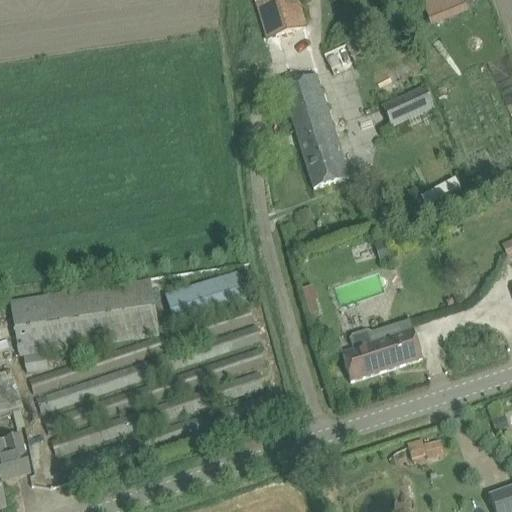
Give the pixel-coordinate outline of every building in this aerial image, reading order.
[(255,0),(267,39),(305,27),(296,0),(255,0)] [(431,25),(466,11),(460,0),(436,0),(423,6),(431,25)] [(334,78),(357,68),(355,65),(370,58),(362,39),(324,56),(334,78)] [(314,192),(333,186),(349,181),(316,77),(281,87),(314,192)] [(392,130),(434,111),(424,88),(382,107),(392,130)] [(511,241),(502,246),(507,257),(511,254),(511,241)] [(383,243),(373,246),(378,261),(388,257),(383,243)] [(239,276),(165,297),(175,330),(249,308),(239,276)] [(10,303),(19,359),(159,338),(158,333),(153,304),(149,282),(10,303)] [(315,304),(306,307),(309,317),(318,314),(315,304)] [(249,310),(162,338),(29,382),(34,397),(254,324),(249,310)] [(42,416),(261,344),(256,328),(37,401),(42,416)] [(413,333),(374,345),(371,335),(366,333),(356,337),(351,338),(349,341),(353,352),(342,356),(350,385),(422,361),(416,342),(413,333)] [(263,350),(43,423),(48,438),(268,365),(263,350)] [(26,374),(47,372),(45,358),(24,360),(26,374)] [(10,370),(0,373),(0,420),(25,411),(10,370)] [(57,460),(263,391),(257,373),(51,442),(57,460)] [(269,396),(58,465),(63,480),(274,412),(269,396)] [(504,417),(491,422),(496,435),(509,430),(504,417)] [(0,442),(0,508),(4,507),(0,490),(0,482),(30,474),(19,438),(0,442)] [(440,443),(423,447),(427,462),(444,458),(440,443)] [(511,511),(511,488),(489,497),(493,511),(511,511)]
